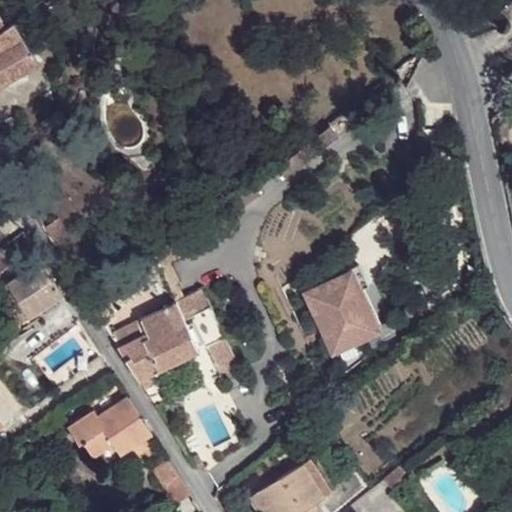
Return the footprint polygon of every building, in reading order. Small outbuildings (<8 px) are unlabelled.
[(42,0),(33,7),(38,16),(78,0),(42,0)] [(0,86),(37,64),(12,23),(0,32),(0,86)] [(339,135),(328,122),(274,164),(285,178),(339,135)] [(19,192),(27,203),(38,193),(31,185),(19,192)] [(41,225),(49,238),(63,229),(55,218),(41,225)] [(196,245),(188,233),(156,259),(159,265),(169,259),(196,245)] [(0,253),(0,275),(11,268),(1,253),(0,253)] [(159,265),(170,287),(179,281),(169,259),(159,265)] [(322,320),(302,330),(308,343),(328,333),(334,346),(367,329),(374,326),(356,289),(367,284),(356,263),(344,269),(347,274),(308,293),(322,320)] [(64,299),(42,264),(10,284),(31,319),(37,316),(64,299)] [(142,287),(135,275),(94,307),(110,315),(142,287)] [(170,287),(177,301),(187,297),(179,281),(170,287)] [(31,319),(10,284),(0,290),(0,296),(23,334),(35,325),(31,319)] [(138,379),(156,408),(223,374),(187,297),(177,301),(186,319),(199,349),(138,379)] [(117,345),(120,350),(186,319),(177,301),(110,333),(117,345)] [(37,316),(31,319),(35,325),(41,322),(37,316)] [(120,350),(138,379),(199,349),(186,319),(120,350)] [(367,329),(334,346),(341,361),(374,344),(367,329)] [(151,433),(128,398),(94,420),(111,446),(117,456),(151,433)] [(91,415),(65,431),(76,449),(80,446),(89,461),(98,454),(111,446),(94,420),(91,415)] [(161,449),(151,433),(117,456),(126,472),(161,449)] [(104,464),(117,456),(111,446),(98,454),(104,464)] [(418,446),(401,460),(409,470),(426,456),(418,446)] [(192,498),(165,456),(148,467),(176,508),(192,498)] [(302,464),(253,495),(264,511),(300,511),(324,497),(328,495),(306,461),(302,464)]
